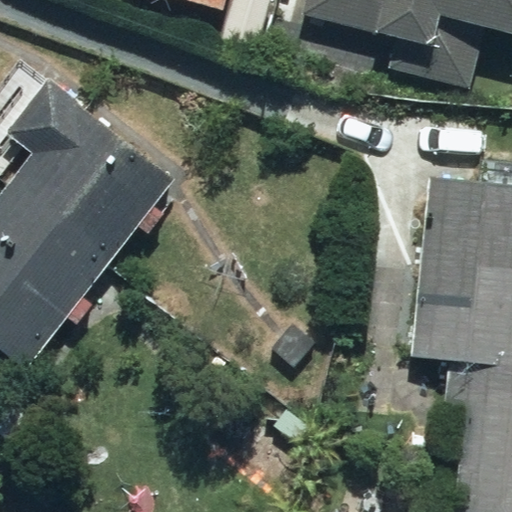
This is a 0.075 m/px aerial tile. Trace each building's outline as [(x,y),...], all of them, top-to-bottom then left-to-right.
[(208,0),(237,9),(229,33),(268,46),(282,0),(208,0)] [(511,0),(313,0),(309,16),(382,36),(386,23),(406,29),(396,64),(481,87),(499,26),(511,29),(511,0)] [(0,206),(0,334),(37,364),(77,314),(89,323),(109,298),(97,288),(151,220),(164,230),(183,206),(170,196),(193,167),(102,94),(97,100),(64,74),(23,126),(48,146),(0,206)] [(511,511),(511,174),(445,166),(423,350),(463,355),(457,402),(479,404),(466,506),(511,511)] [(302,311),(273,341),(304,372),(334,342),(302,311)] [(58,430),(19,390),(0,407),(0,434),(26,461),(58,430)]
